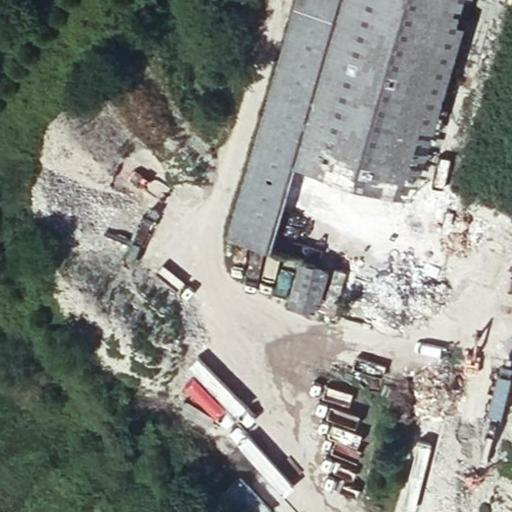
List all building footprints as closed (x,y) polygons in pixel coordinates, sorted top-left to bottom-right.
[(310,0),(259,187),(277,194),(283,174),(333,0),(310,0)] [(333,0),(283,174),(427,215),(488,0),(333,0)] [(257,193),(256,197),(274,202),(274,203),(276,197),(277,194),(259,187),(257,193)] [(274,202),(256,197),(241,253),(258,259),(274,203),(274,202)] [(222,511),(197,486),(179,504),(186,511),(222,511)]
